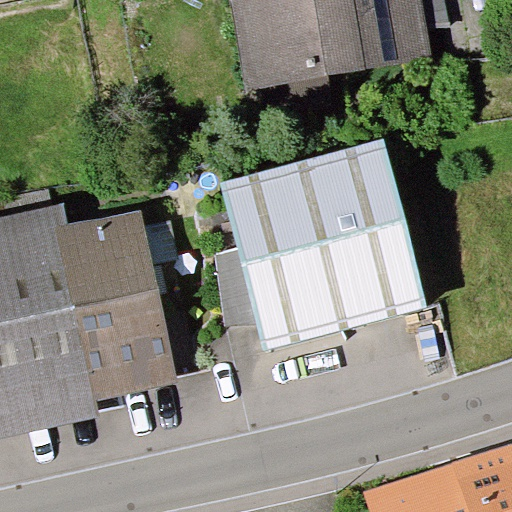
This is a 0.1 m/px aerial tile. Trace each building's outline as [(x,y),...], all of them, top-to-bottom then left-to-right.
[(421,0),(235,0),(257,107),(435,71),(421,0)] [(392,157),(221,201),(263,365),(434,321),(392,157)] [(0,437),(100,416),(96,399),(58,227),(69,224),(64,200),(0,213),(0,437)] [(69,224),(58,227),(96,399),(179,381),(141,209),(69,224)] [(511,511),(511,456),(367,503),(370,511),(511,511)]
